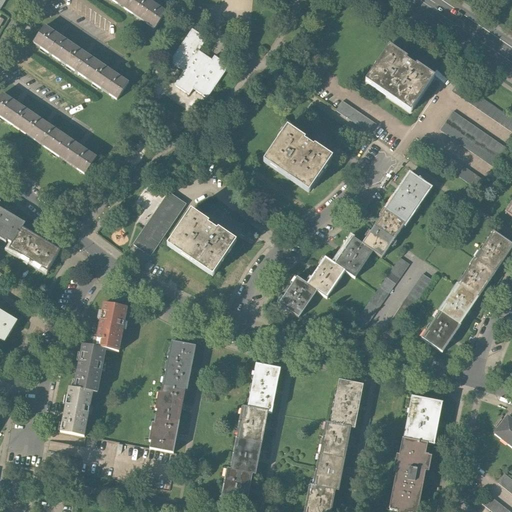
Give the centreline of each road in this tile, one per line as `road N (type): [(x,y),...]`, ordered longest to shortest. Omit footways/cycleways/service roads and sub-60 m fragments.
road 1 (residential): [(234,327),(472,380)]
road 2 (residential): [(234,327),(253,281),(397,156)]
road 3 (residential): [(103,258),(68,317),(29,442)]
road 4 (residential): [(0,172),(103,258)]
